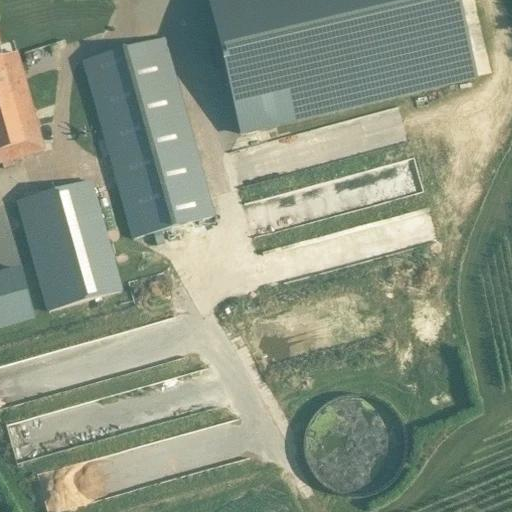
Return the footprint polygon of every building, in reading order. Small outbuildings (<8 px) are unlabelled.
[(207,0),(240,134),(476,77),(457,0),(207,0)] [(91,82),(135,240),(212,218),(168,60),(162,41),(85,62),(91,82)] [(0,163),(43,152),(22,73),(16,54),(1,58),(0,52),(0,163)] [(90,181),(15,203),(47,313),(121,292),(90,181)] [(161,232),(153,235),(157,247),(165,244),(161,232)] [(13,268),(0,271),(0,328),(27,322),(13,268)] [(321,491),(397,492),(398,401),(322,400),(321,491)]
